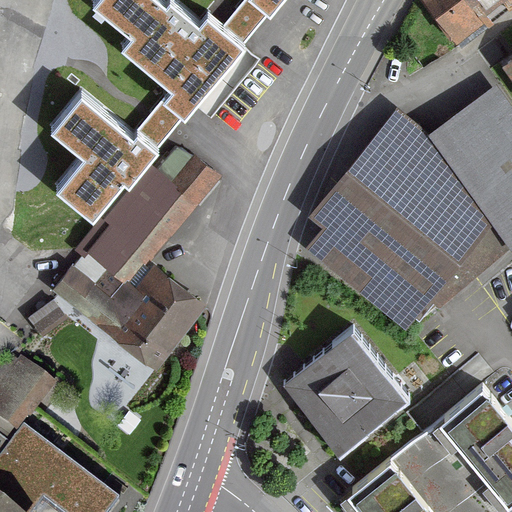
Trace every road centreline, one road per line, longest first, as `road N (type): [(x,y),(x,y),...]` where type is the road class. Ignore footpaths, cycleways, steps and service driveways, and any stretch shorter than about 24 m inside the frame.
road 1 (primary): [(186,481),(248,292),(325,105)]
road 2 (residential): [(511,13),(362,117),(325,105)]
